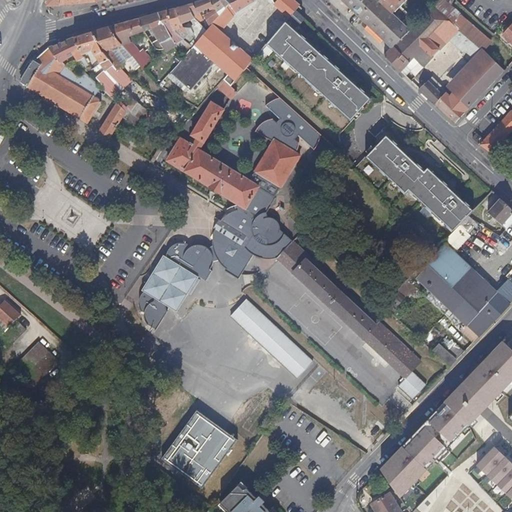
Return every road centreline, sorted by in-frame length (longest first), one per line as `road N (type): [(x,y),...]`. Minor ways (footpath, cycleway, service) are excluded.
road 1 (unclassified): [(511,309),(339,497)]
road 2 (tertiary): [(455,139),(307,0)]
road 3 (tertiary): [(166,0),(19,40)]
